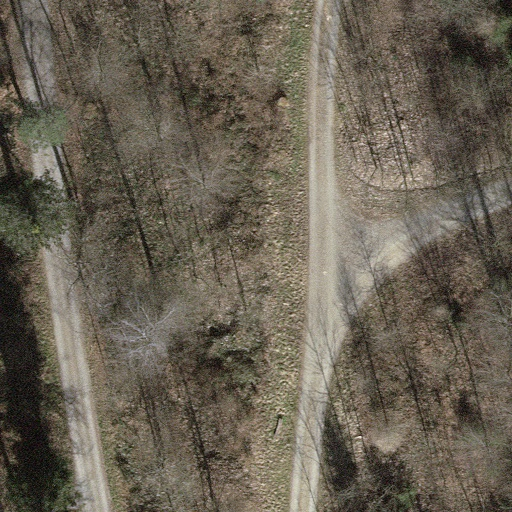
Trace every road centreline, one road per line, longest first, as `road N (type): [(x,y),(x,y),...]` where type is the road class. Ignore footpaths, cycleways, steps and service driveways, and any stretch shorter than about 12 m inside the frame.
road 1 (track): [(33,0),(65,294),(100,511)]
road 2 (track): [(333,0),(303,511)]
road 3 (track): [(317,251),(511,183)]
